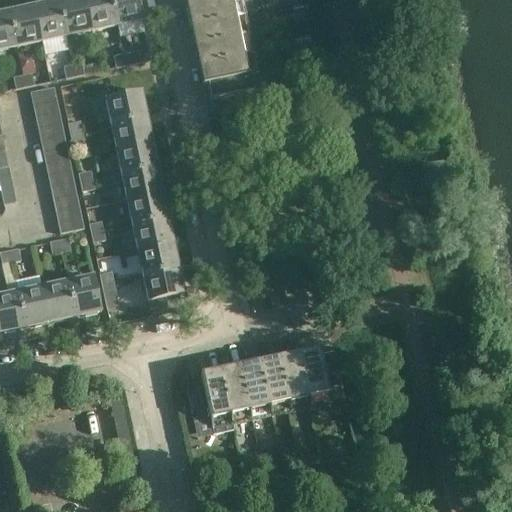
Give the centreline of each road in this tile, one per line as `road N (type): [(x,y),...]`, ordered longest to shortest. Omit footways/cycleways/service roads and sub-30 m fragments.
road 1 (residential): [(228,332),(157,0)]
road 2 (residential): [(173,511),(137,350)]
road 3 (residential): [(0,377),(137,350)]
